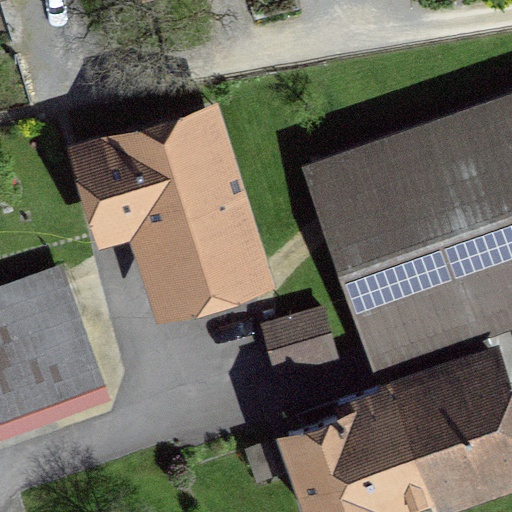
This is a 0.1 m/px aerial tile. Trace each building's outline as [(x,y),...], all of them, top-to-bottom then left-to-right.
[(380,357),(383,356),(393,384),(395,383),(431,485),(435,497),(511,469),(511,404),(483,322),(511,310),(511,98),(314,168),(380,357)] [(83,148),(107,225),(150,210),(174,288),(246,266),(198,114),(83,148)] [(58,270),(0,290),(0,418),(98,383),(58,270)] [(264,322),(277,368),(334,352),(321,306),(264,322)] [(342,412),(288,431),(316,511),(359,511),(431,485),(395,383),(393,384),(382,388),(380,384),(337,398),(342,412)]
